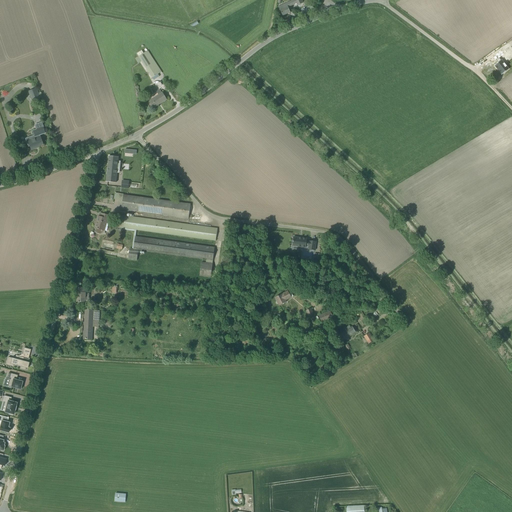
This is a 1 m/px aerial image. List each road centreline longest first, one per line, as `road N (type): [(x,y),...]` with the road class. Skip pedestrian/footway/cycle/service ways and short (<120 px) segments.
road 1 (unclassified): [(2,511),(99,152)]
road 2 (unclassified): [(394,307),(327,233),(205,214),(136,132)]
road 3 (unclassified): [(136,132),(170,116),(263,44),(332,12)]
